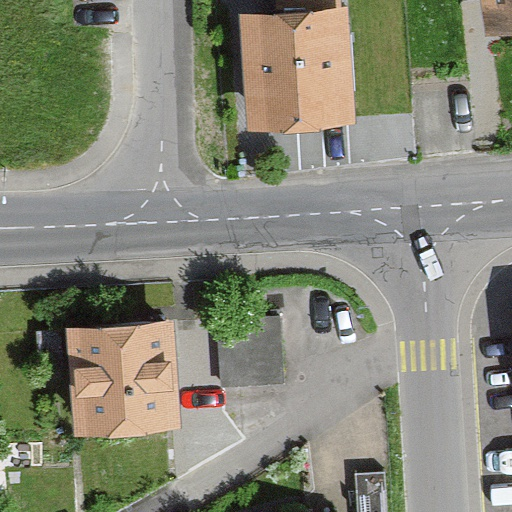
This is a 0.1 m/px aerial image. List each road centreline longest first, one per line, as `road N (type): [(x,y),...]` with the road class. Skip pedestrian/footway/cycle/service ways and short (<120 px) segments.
road 1 (residential): [(420,206),(437,511)]
road 2 (unclassified): [(162,222),(420,206)]
road 3 (residential): [(162,222),(158,0)]
road 4 (unclassified): [(0,228),(162,222)]
